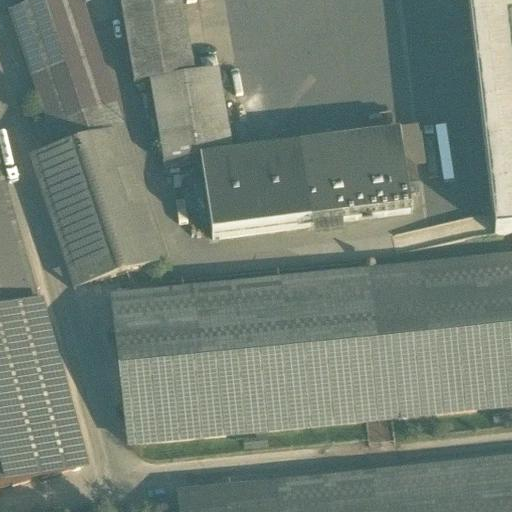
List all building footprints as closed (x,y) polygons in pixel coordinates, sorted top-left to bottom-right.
[(56,0),(8,17),(45,128),(54,153),(123,131),(78,0),(56,0)] [(118,0),(134,87),(149,85),(193,78),(179,0),(118,0)] [(511,0),(466,0),(494,237),(511,234),(511,0)] [(217,73),(193,78),(149,85),(163,168),(200,161),(232,156),(217,73)] [(167,264),(123,131),(54,153),(45,128),(34,131),(43,157),(30,162),(74,295),(167,264)] [(400,132),(298,146),(310,228),(411,214),(400,132)] [(298,146),(232,156),(200,161),(211,243),(310,228),(298,146)] [(0,168),(0,315),(37,305),(0,168)] [(511,258),(110,306),(127,450),(511,405),(511,258)] [(0,315),(0,493),(83,471),(37,305),(0,315)] [(511,511),(511,462),(177,501),(178,511),(511,511)]
